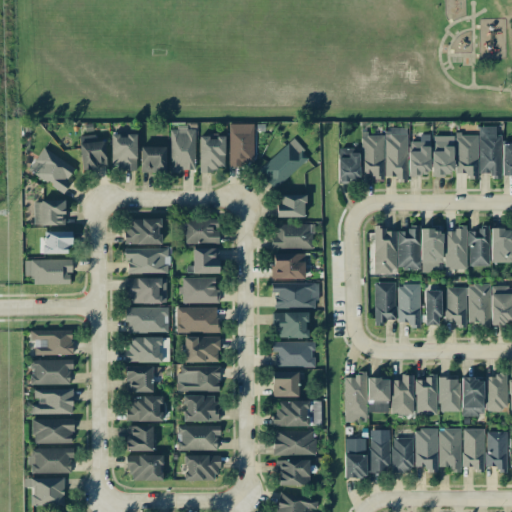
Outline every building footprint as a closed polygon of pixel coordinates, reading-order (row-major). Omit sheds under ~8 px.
[(253,124),(229,123),(228,165),(252,166),(253,124)] [(478,173),(488,173),(488,177),(498,177),(497,126),(478,127),(478,173)] [(384,128),(384,178),(405,178),(405,128),(384,128)] [(193,129),(169,129),(169,172),(179,172),(179,170),(194,169),(193,129)] [(384,134),(361,133),(360,175),(383,175),(384,134)] [(136,171),(135,134),(111,134),(111,164),(118,164),(119,171),(136,171)] [(419,141),(407,141),(408,175),(429,175),(428,134),(419,134),(419,141)] [(454,175),(477,175),(477,134),(455,134),(454,175)] [(453,136),(432,135),(431,175),(452,176),(453,136)] [(223,171),(224,136),(199,136),(198,170),(223,171)] [(308,155),(291,138),(258,172),(275,189),(308,155)] [(105,167),(104,141),(79,142),(80,168),(105,167)] [(511,175),(511,143),(501,144),(501,176),(511,175)] [(74,168),(43,147),(28,170),(63,193),(70,183),(66,180),(74,168)] [(165,147),(140,147),(140,171),(165,172),(165,147)] [(304,216),(303,194),(280,195),(280,203),(276,203),(276,217),(304,216)] [(33,201),(33,225),(64,224),(64,200),(33,201)] [(218,243),(218,219),(179,218),(179,228),(184,228),(183,242),(218,243)] [(159,244),(159,219),(124,219),(124,244),(159,244)] [(271,248),(311,248),(311,224),(272,224),(271,248)] [(396,268),(417,269),(417,226),(407,225),(407,231),(397,231),(396,268)] [(466,268),(465,225),(454,225),(454,231),(443,231),(444,269),(466,268)] [(395,274),(396,229),(373,228),(373,274),(395,274)] [(490,261),(511,262),(511,231),(511,228),(491,228),(490,261)] [(421,272),(442,271),(441,229),(420,230),(421,272)] [(487,266),(487,229),(468,229),(468,265),(487,266)] [(70,231),(41,231),(41,253),(70,253),(70,231)] [(126,248),(125,272),(167,273),(167,249),(126,248)] [(218,248),(192,248),(191,265),(186,265),(186,272),(218,273),(218,248)] [(303,253),(272,254),(272,279),(303,278),(303,253)] [(70,259),(23,260),(24,276),(32,275),(32,284),(70,283),(70,259)] [(127,277),(126,303),(165,303),(165,278),(127,277)] [(218,288),(215,288),(215,278),(180,277),(180,302),(218,303),(218,288)] [(394,282),(373,282),(374,325),(384,325),(384,320),(395,319),(394,282)] [(272,283),(272,308),(316,307),(315,283),(272,283)] [(419,327),(419,284),(397,285),(397,322),(409,322),(409,327),(419,327)] [(487,323),(487,294),(490,294),(490,284),(467,284),(467,323),(487,323)] [(511,322),(511,286),(491,286),(490,325),(511,326),(511,322)] [(466,287),(445,287),(444,324),(465,324),(466,287)] [(439,290),(424,290),(424,325),(440,325),(439,290)] [(167,307),(125,307),(125,331),(167,332),(167,307)] [(217,307),(175,307),(176,332),(217,332),(217,307)] [(307,312),(274,313),(274,337),(307,337),(307,312)] [(34,355),(71,354),(71,329),(29,330),(30,340),(33,340),(34,355)] [(126,337),(127,362),(168,361),(168,336),(126,337)] [(218,337),(184,336),(183,361),(217,362),(218,337)] [(313,341),(273,342),(273,366),(313,366),(313,341)] [(29,359),(29,368),(31,368),(31,384),(68,385),(69,369),(71,369),(72,360),(29,359)] [(152,391),(151,376),(160,376),(160,366),(125,366),(125,392),(152,391)] [(177,391),(219,390),(219,366),(177,366),(177,391)] [(271,396),(297,396),(297,371),(272,371),(271,396)] [(344,422),(365,421),(364,372),(354,372),(354,377),(343,377),(344,422)] [(391,379),(390,414),(412,414),(413,374),(400,374),(400,380),(391,379)] [(436,414),(435,374),(426,374),(426,379),(414,380),(415,415),(436,414)] [(484,375),(485,411),(506,410),(506,374),(484,375)] [(458,411),(456,376),(437,377),(438,412),(458,411)] [(367,413),(388,412),(388,377),(366,378),(367,413)] [(460,415),(482,415),(483,378),(461,378),(460,415)] [(72,413),(71,389),(35,389),(35,404),(29,404),(29,414),(72,413)] [(162,421),(163,396),(127,395),(127,420),(162,421)] [(183,421),(218,421),(218,403),(213,403),(213,395),(183,395),(183,421)] [(307,400),(273,401),(273,426),(308,425),(307,400)] [(71,418),(31,419),(32,443),(72,443),(71,418)] [(152,451),(152,426),(126,425),(125,451),(152,451)] [(176,426),(177,450),(217,449),(216,425),(176,426)] [(436,428),(414,429),(415,467),(426,466),(426,472),(437,472),(436,428)] [(459,428),(437,428),(438,466),(449,466),(450,472),(460,472),(459,428)] [(483,428),(462,429),(462,467),(474,466),(474,472),(484,472),(483,428)] [(314,454),(314,430),(273,431),(273,455),(314,454)] [(506,431),(485,431),(485,468),(506,469),(506,431)] [(388,438),(367,438),(367,472),(388,472),(388,438)] [(411,438),(391,438),(391,472),(412,472),(411,438)] [(28,449),(29,474),(71,473),(70,448),(28,449)] [(161,480),(160,454),(127,455),(128,481),(161,480)] [(343,477),(365,477),(365,455),(343,454),(343,477)] [(183,456),(183,481),(218,480),(217,455),(183,456)] [(278,485),(308,484),(308,459),(278,460),(278,485)] [(23,478),(23,487),(30,487),(30,505),(63,505),(63,478),(23,478)] [(275,511),(304,511),(305,508),(315,510),(316,498),(278,493),(275,511)]
